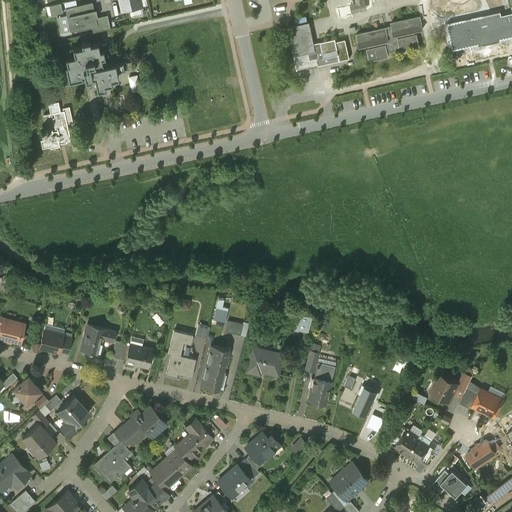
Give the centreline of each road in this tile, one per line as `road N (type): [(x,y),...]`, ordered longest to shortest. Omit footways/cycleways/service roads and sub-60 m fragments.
road 1 (residential): [(0,197),(261,136)]
road 2 (residential): [(511,81),(261,136)]
road 3 (residential): [(249,413),(334,434),(403,471)]
road 4 (residential): [(261,136),(233,0)]
road 5 (residential): [(0,349),(127,384)]
road 6 (residential): [(249,413),(170,511)]
road 7 (residential): [(127,384),(249,413)]
